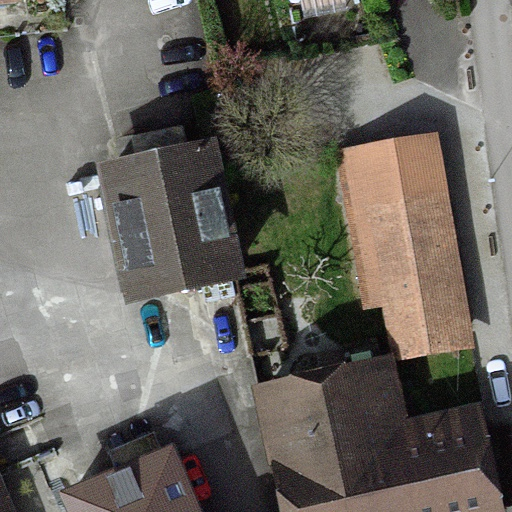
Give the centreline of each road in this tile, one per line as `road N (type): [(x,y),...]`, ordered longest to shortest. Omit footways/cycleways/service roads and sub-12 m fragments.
road 1 (unknown): [(235,511),(89,297),(57,268),(0,248)]
road 2 (residential): [(479,0),(511,279)]
road 3 (unknown): [(0,108),(125,64),(139,52),(138,0)]
